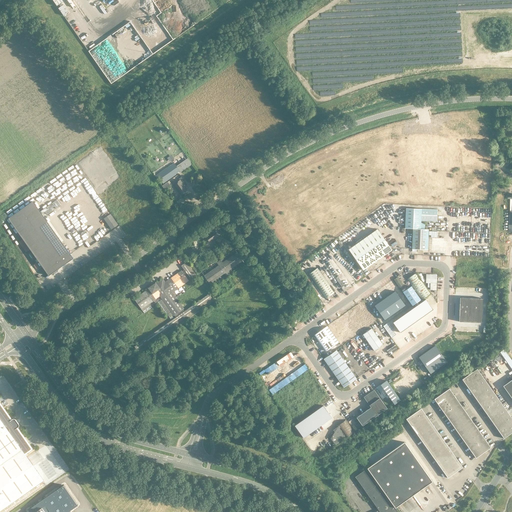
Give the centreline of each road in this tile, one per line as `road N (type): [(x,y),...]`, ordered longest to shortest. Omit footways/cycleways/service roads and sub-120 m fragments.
road 1 (unclassified): [(511,98),(445,100),(330,128),(258,169),(55,313)]
road 2 (unclassified): [(295,336),(397,266),(438,264),(447,271),(444,327),(351,394),(337,394),(307,352)]
road 3 (secondary): [(17,343),(87,430),(190,467)]
road 4 (secondary): [(187,453),(134,440),(90,416),(26,336)]
road 5 (secondary): [(318,511),(273,479),(197,456)]
road 6 (unclassified): [(202,419),(213,394),(295,336)]
